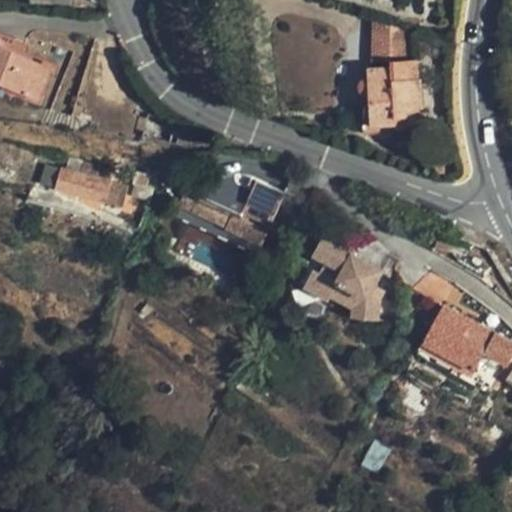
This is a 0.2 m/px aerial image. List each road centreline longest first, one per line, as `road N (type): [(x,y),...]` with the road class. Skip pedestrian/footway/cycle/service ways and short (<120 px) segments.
road 1 (residential): [(126,0),(153,61),(202,103),(457,200),(498,198)]
road 2 (secondary): [(498,198),(478,122),(484,0)]
